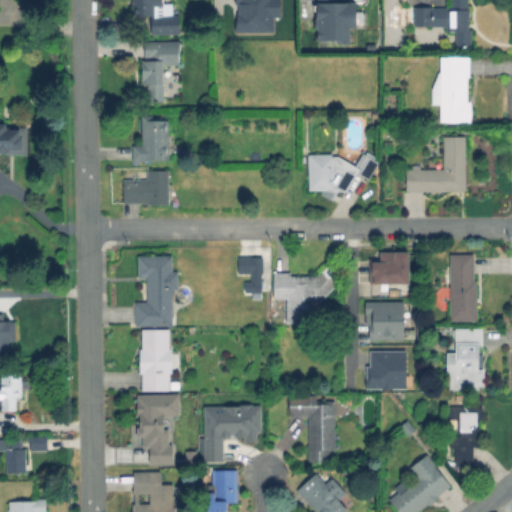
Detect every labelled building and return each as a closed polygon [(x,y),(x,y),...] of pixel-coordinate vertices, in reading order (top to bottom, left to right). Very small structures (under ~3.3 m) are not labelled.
[(161,0),(161,3),(172,3),(172,15),(179,14),(180,33),(151,34),(150,14),(133,15),(133,5),(131,5),(131,0),(161,0)] [(355,30),(355,34),(349,34),(349,43),(338,43),(338,38),(318,38),(318,0),(338,0),(338,4),(355,4),(355,30)] [(467,0),(467,9),(468,9),(468,29),(470,29),(470,45),(455,45),(455,30),(446,30),(446,25),(413,25),(413,6),(432,6),(432,7),(451,7),(451,0),(467,0)] [(179,42),(178,66),(164,66),(164,101),(149,101),(149,82),(143,82),(143,60),(146,60),(146,42),(179,42)] [(469,57),(469,76),(466,76),(467,100),(470,100),(470,122),(464,122),(464,121),(439,121),(439,104),(431,104),(431,88),(438,72),(439,72),(439,57),(469,57)] [(152,119),(155,119),(155,116),(161,116),(161,120),(168,120),(168,161),(132,161),(132,145),(140,145),(140,115),(152,115),(152,119)] [(0,123),(5,123),(5,129),(10,129),(10,126),(21,126),(21,154),(6,154),(6,152),(0,152),(0,123)] [(465,136),(464,191),(406,191),(406,169),(410,169),(410,165),(419,165),(419,169),(442,169),(442,136),(465,136)] [(366,151),(375,157),(374,160),(378,162),(368,179),(357,173),(346,192),(337,192),(332,200),(321,194),(323,189),(308,190),(308,153),(331,153),(331,156),(337,156),(354,166),(362,153),(364,154),(366,151)] [(167,170),(167,204),(147,204),(147,203),(122,203),(122,180),(147,179),(147,170),(167,170)] [(409,251),(409,283),(369,283),(370,260),(380,260),(380,251),(409,251)] [(477,279),(477,320),(450,320),(450,254),(473,253),(473,279),(477,279)] [(171,255),(172,271),(178,270),(178,288),(172,288),(171,325),(135,326),(135,302),(146,301),(146,277),(138,277),(138,256),(171,255)] [(263,258),(263,273),(240,273),(240,258),(263,258)] [(326,266),(340,280),(315,306),(315,322),(287,322),(286,298),(274,298),(274,272),(290,272),(290,275),(316,275),(326,266)] [(403,326),(402,338),(370,338),(370,326),(366,326),(366,300),(403,300),(403,326)] [(8,340),(8,349),(0,349),(0,313),(3,313),(3,320),(10,320),(10,321),(15,321),(16,340),(8,340)] [(172,348),(172,372),(170,372),(170,389),(142,390),(142,373),(139,373),(139,349),(141,349),(141,328),(169,328),(169,348),(172,348)] [(481,329),(481,345),(477,345),(477,369),(483,369),(483,386),(478,386),(478,390),(447,390),(447,352),(455,352),(454,329),(481,329)] [(362,388),(362,365),(367,365),(367,349),(403,349),(403,388),(362,388)] [(28,381),(28,388),(21,388),(21,397),(16,397),(16,410),(1,410),(1,398),(0,398),(0,374),(21,373),(21,381),(28,381)] [(177,393),(177,417),(161,416),(161,444),(173,444),(173,462),(152,462),(152,448),(142,448),(142,435),(138,435),(138,415),(136,415),(136,400),(141,400),(141,393),(160,393),(177,393)] [(334,400),(335,450),(330,450),(329,461),(308,461),(308,416),(289,416),(289,395),(316,395),(316,401),(334,400)] [(482,405),(482,413),(479,413),(479,418),(476,418),(476,426),(481,426),(480,446),(473,446),(473,466),(455,466),(455,465),(450,465),(447,461),(454,461),(454,448),(450,448),(450,436),(459,436),(459,432),(457,432),(457,418),(446,418),(446,412),(448,413),(447,406),(455,406),(455,395),(465,395),(465,405),(482,405)] [(202,406),(259,405),(259,431),(255,431),(255,440),(242,441),(241,436),(222,436),(222,460),(203,461),(202,406)] [(415,429),(408,435),(400,425),(407,420),(415,429)] [(47,435),(47,450),(30,450),(29,442),(27,442),(27,435),(47,435)] [(0,438),(22,438),(22,448),(24,448),(25,472),(6,472),(5,449),(0,449),(0,438)] [(438,498),(429,505),(428,504),(417,511),(399,511),(389,499),(415,478),(407,468),(426,454),(450,485),(436,496),(438,498)] [(237,469),(237,502),(226,502),(226,511),(207,511),(207,493),(211,492),(210,470),(237,469)] [(172,484),(173,503),(174,503),(174,511),(132,511),(132,504),(134,504),(134,494),(134,493),(133,471),(161,471),(161,484),(172,484)] [(324,472),(336,486),(331,490),(348,509),(344,511),(315,511),(296,490),(315,473),(318,477),(324,472)] [(182,486),(182,495),(174,495),(174,486),(182,486)] [(9,511),(9,501),(36,500),(36,499),(45,499),(45,511),(9,511)]
